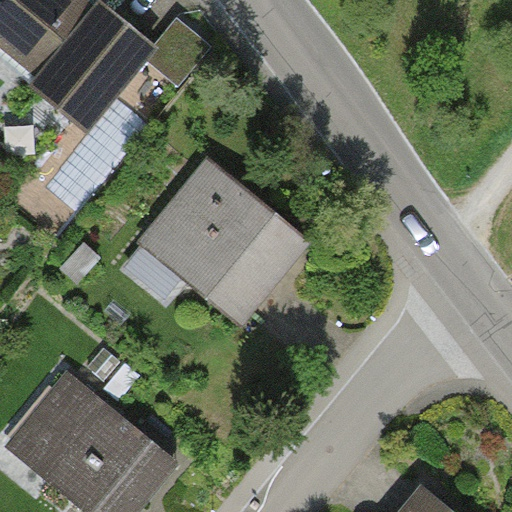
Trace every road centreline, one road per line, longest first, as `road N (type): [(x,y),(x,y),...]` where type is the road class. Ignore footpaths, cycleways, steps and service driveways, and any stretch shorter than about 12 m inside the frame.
road 1 (residential): [(260,0),(474,287)]
road 2 (residential): [(474,287),(287,511)]
